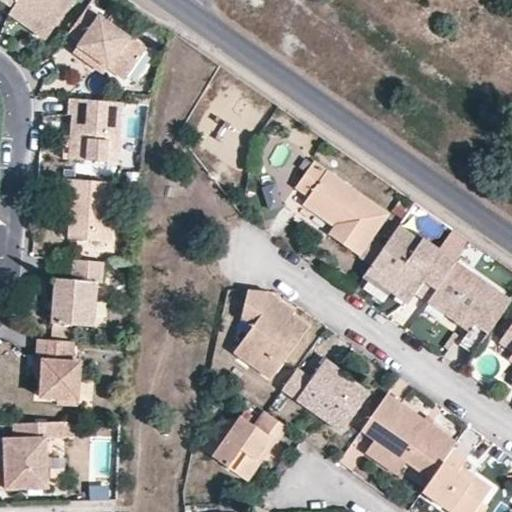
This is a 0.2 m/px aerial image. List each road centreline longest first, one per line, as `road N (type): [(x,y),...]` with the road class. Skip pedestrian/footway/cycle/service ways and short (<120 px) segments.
road 1 (tertiary): [(167,0),(511,241)]
road 2 (residential): [(511,433),(262,262)]
road 3 (residential): [(0,301),(19,116),(16,81),(0,61)]
